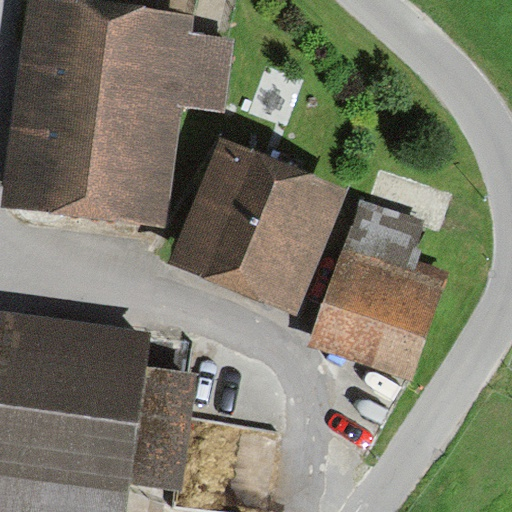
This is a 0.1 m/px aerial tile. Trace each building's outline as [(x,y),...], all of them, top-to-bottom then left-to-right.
[(194,22),(32,3),(7,215),(170,234),(184,114),(226,119),(235,44),(192,39),(194,22)] [(224,144),(171,269),(299,322),(351,197),(224,144)] [(363,203),(349,243),(419,267),(423,253),(419,252),(428,225),(363,203)] [(349,243),(312,352),(415,387),(453,278),(419,267),(349,243)] [(0,511),(132,511),(135,489),(150,373),(154,337),(0,317),(0,511)] [(196,379),(150,373),(135,489),(181,495),(196,379)]
